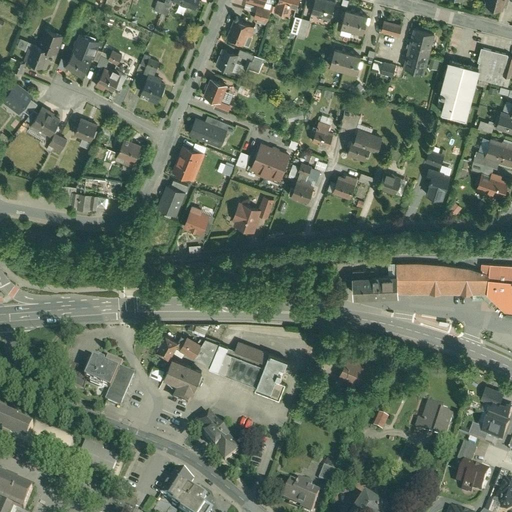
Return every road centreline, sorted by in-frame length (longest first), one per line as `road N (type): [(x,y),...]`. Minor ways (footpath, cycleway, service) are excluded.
road 1 (residential): [(108,221),(123,254),(145,261),(307,239),(491,228),(511,209)]
road 2 (secondary): [(359,317),(219,306),(58,310)]
road 3 (residential): [(0,348),(19,376),(189,459),(251,506)]
road 4 (residential): [(224,0),(167,140)]
